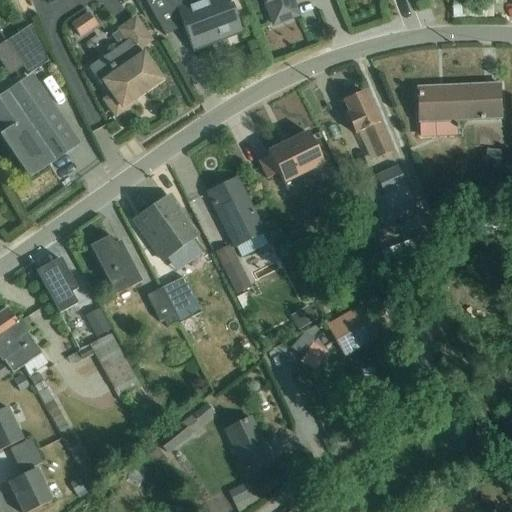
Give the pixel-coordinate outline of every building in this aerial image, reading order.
[(242,36),(228,0),(187,0),(177,4),(175,0),(144,0),(166,37),(182,27),(193,54),(194,54),(194,52),(240,34),(241,36),(242,36)] [(262,0),(273,26),(297,17),(290,0),(262,0)] [(493,2),(453,3),(454,19),(494,17),(493,2)] [(91,7),(63,19),(72,38),(99,26),(91,7)] [(89,68),(101,86),(102,86),(109,96),(103,100),(115,117),(133,104),(132,102),(161,82),(141,54),(140,55),(139,53),(153,42),(135,17),(116,31),(117,33),(111,37),(118,48),(89,68)] [(47,63),(30,27),(6,43),(28,76),(47,63)] [(0,96),(0,138),(28,179),(61,156),(57,151),(72,141),(28,78),(0,96)] [(419,138),(460,136),(459,124),(502,121),(501,86),(417,90),(419,138)] [(343,103),(349,116),(346,117),(355,137),(358,135),(370,163),(390,154),(363,94),(343,103)] [(269,157),(258,162),(267,181),(277,175),(286,194),(301,186),(298,180),(323,167),(307,134),(267,153),(269,157)] [(501,169),(503,152),(487,150),(485,168),(501,169)] [(412,213),(414,208),(397,168),(375,178),(362,184),(373,207),(381,227),(412,213)] [(236,181),(207,195),(234,250),(236,249),(241,259),(267,246),(262,236),(265,234),(264,231),(262,232),(236,181)] [(167,198),(137,220),(179,279),(182,278),(176,268),(199,252),(193,243),(196,241),(167,198)] [(387,251),(397,272),(421,262),(416,249),(430,244),(427,235),(387,251)] [(89,249),(115,298),(140,284),(123,251),(117,254),(109,238),(89,249)] [(214,254),(235,296),(251,288),(229,246),(214,254)] [(397,272),(387,251),(381,253),(393,280),(399,277),(397,272)] [(59,260),(36,273),(59,315),(76,306),(70,295),(76,291),(59,260)] [(183,278),(161,290),(177,323),(179,326),(201,313),(183,278)] [(177,323),(161,290),(146,297),(159,323),(162,321),(166,328),(177,323)] [(407,290),(394,295),(412,338),(426,332),(407,290)] [(243,314),(253,308),(247,293),(236,299),(243,314)] [(308,307),(290,317),(298,332),(316,322),(308,307)] [(360,307),(325,327),(343,357),(378,337),(360,307)] [(99,310),(84,318),(95,339),(109,331),(99,310)] [(16,325),(6,311),(0,314),(0,362),(14,382),(20,378),(22,381),(29,376),(29,378),(46,366),(39,356),(41,356),(26,335),(27,333),(20,323),(16,325)] [(302,359),(312,344),(314,341),(303,335),(289,350),(302,359)] [(161,427),(111,336),(101,340),(89,346),(89,347),(77,354),(82,363),(94,356),(120,402),(123,400),(143,436),(161,427)] [(312,344),(302,359),(299,364),(314,373),(326,353),(312,344)] [(14,382),(0,362),(0,384),(1,388),(14,382)] [(38,374),(29,379),(39,400),(41,399),(87,484),(97,478),(48,388),(46,389),(38,374)] [(452,402),(430,413),(446,449),(468,439),(452,402)] [(206,405),(192,416),(200,426),(214,415),(206,405)] [(7,408),(0,411),(0,451),(23,441),(7,408)] [(166,443),(161,448),(167,455),(192,434),(194,435),(199,431),(198,429),(199,428),(190,417),(163,439),(166,443)] [(225,432),(245,474),(271,462),(250,420),(225,432)] [(31,440),(10,450),(16,462),(37,452),(31,440)] [(37,452),(16,462),(21,474),(43,463),(37,452)] [(145,471),(136,466),(127,479),(139,485),(145,471)] [(37,470),(7,484),(20,511),(31,511),(52,503),(37,470)] [(79,479),(70,484),(78,500),(87,496),(79,479)] [(228,493),(234,506),(256,496),(250,482),(228,493)] [(234,506),(228,493),(219,497),(225,511),(234,506)] [(256,496),(234,506),(236,511),(244,511),(247,511),(245,509),(259,502),(256,496)] [(306,503),(292,511),(306,511),(310,510),(306,503)]
